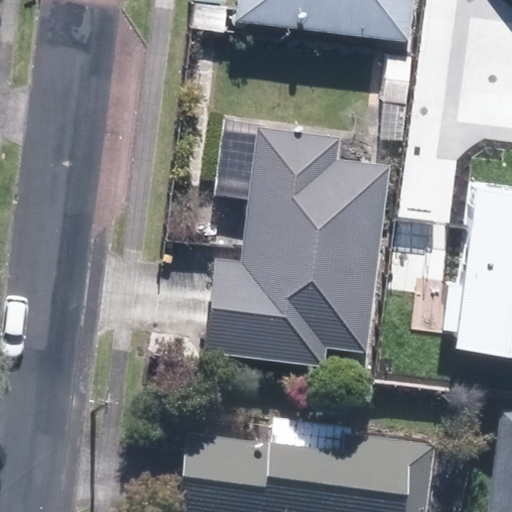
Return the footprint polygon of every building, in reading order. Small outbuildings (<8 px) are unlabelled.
[(219,0),(216,22),(397,45),(402,0),(219,0)] [(201,256),(189,354),(315,369),(317,350),(359,355),(383,163),(325,156),(327,136),(244,126),(227,259),(201,256)] [(511,188),(474,183),(453,347),(511,354),(511,188)] [(511,511),(511,420),(488,418),(476,511),(511,511)] [(173,435),(162,511),(422,511),(431,445),(263,423),(260,447),(173,435)]
